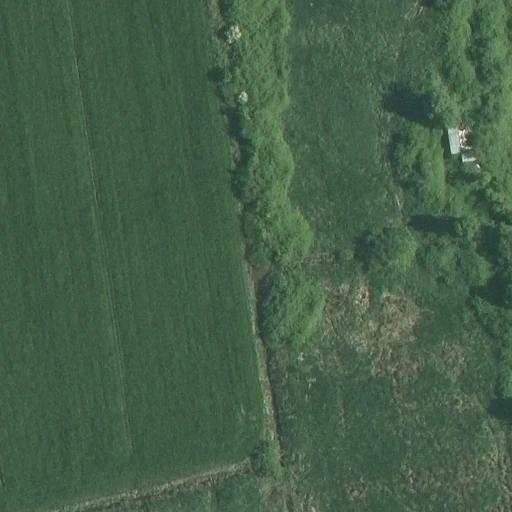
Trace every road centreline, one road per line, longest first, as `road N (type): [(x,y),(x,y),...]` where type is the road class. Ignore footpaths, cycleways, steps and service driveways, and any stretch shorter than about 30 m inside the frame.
road 1 (residential): [(223,0),(116,249),(335,356)]
road 2 (residential): [(373,358),(425,80),(246,0)]
road 3 (residential): [(372,463),(511,463)]
road 4 (track): [(449,0),(469,123)]
